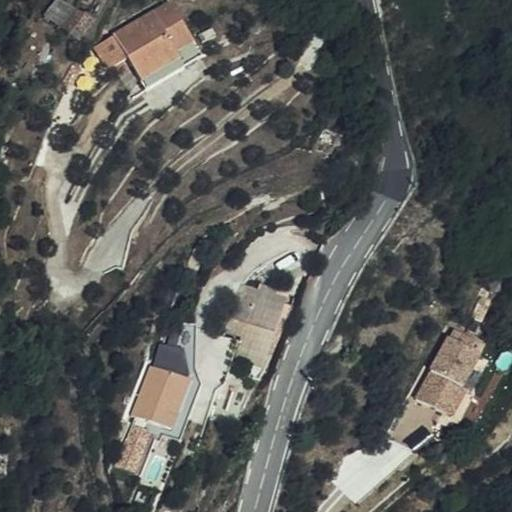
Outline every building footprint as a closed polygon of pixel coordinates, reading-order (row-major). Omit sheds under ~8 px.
[(79,16),(98,31),(109,17),(91,2),(79,16)] [(63,36),(64,35),(79,16),(64,3),(47,22),(63,36)] [(79,16),(64,35),(82,50),(98,31),(79,16)] [(171,84),(191,77),(175,29),(113,50),(132,106),(173,93),(171,84)] [(171,84),(173,93),(132,106),(135,114),(196,93),(191,77),(171,84)] [(250,303),(237,297),(233,308),(231,312),(244,318),(250,303)] [(267,307),(257,303),(238,364),(251,368),(266,372),(283,317),(265,312),(267,307)] [(231,312),(233,308),(227,307),(210,354),(225,358),(229,345),(233,347),(235,341),(223,336),(228,322),(231,312)] [(266,372),(251,368),(249,373),(267,378),(272,361),(290,319),(286,308),(273,308),(267,307),(265,312),(283,317),(266,372)] [(244,318),(231,312),(228,322),(241,327),(244,318)] [(223,336),(235,341),(241,327),(228,322),(223,336)] [(483,362),(444,341),(412,400),(451,421),(483,362)] [(251,368),(238,364),(237,369),(249,373),(251,368)] [(192,434),(205,400),(198,397),(179,390),(155,381),(136,430),(174,445),(180,430),(192,434)] [(201,389),(182,382),(179,390),(198,397),(201,389)] [(144,478),(151,458),(132,451),(118,486),(131,491),(137,475),(144,478)]
